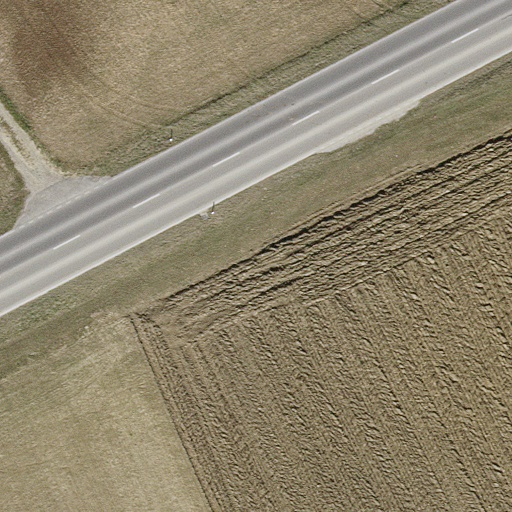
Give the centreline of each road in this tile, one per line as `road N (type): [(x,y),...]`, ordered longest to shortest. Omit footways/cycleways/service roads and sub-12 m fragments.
road 1 (primary): [(0,279),(511,14)]
road 2 (track): [(87,233),(0,118)]
